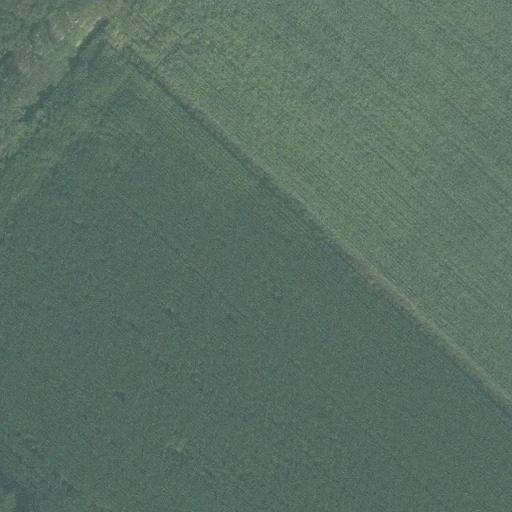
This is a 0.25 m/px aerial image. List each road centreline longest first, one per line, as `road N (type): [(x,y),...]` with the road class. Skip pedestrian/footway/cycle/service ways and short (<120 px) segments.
road 1 (track): [(105,0),(511,384)]
road 2 (unclassified): [(0,96),(87,0)]
